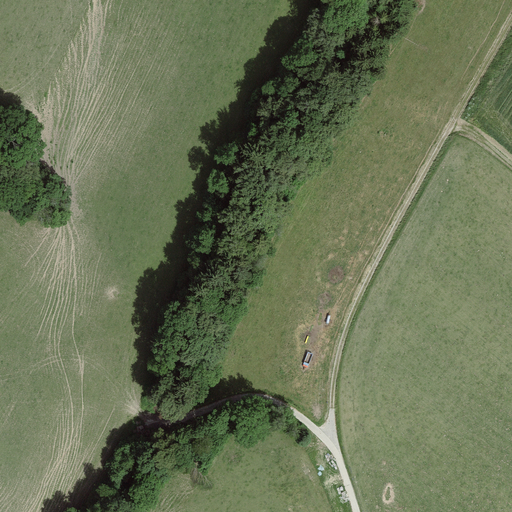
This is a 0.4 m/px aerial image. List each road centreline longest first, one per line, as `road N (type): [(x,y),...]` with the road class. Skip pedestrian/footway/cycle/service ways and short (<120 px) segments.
road 1 (track): [(511,18),(341,336),(331,400),(335,453)]
road 2 (unclassified): [(176,424),(220,401),(262,397),(284,405),(335,453),(357,511)]
